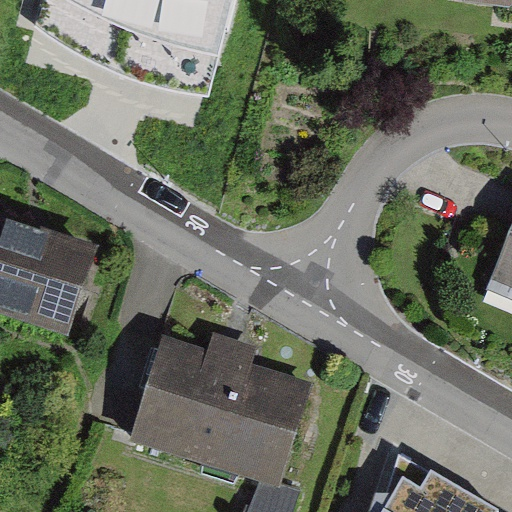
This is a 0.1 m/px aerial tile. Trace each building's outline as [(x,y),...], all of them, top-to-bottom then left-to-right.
[(84,0),(213,35),(227,39),(238,0),(84,0)] [(238,0),(227,39),(213,35),(184,140),(231,152),(272,0),(238,0)] [(511,0),(466,0),(472,7),(511,11),(511,0)] [(0,331),(69,354),(99,262),(0,228),(0,331)] [(511,261),(499,294),(511,299),(511,261)] [(217,364),(171,351),(143,452),(291,493),(321,387),(264,371),(268,357),(222,345),(217,364)] [(506,511),(414,462),(393,511),(506,511)]
